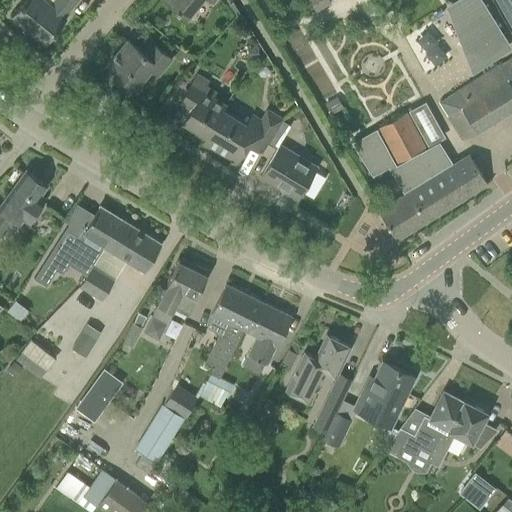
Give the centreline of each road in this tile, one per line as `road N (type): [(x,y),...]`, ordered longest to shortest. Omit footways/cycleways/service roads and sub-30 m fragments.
road 1 (tertiary): [(422,272),(378,294),(258,255),(37,128)]
road 2 (residential): [(21,118),(113,0)]
road 3 (tertiary): [(511,362),(463,331),(422,272)]
